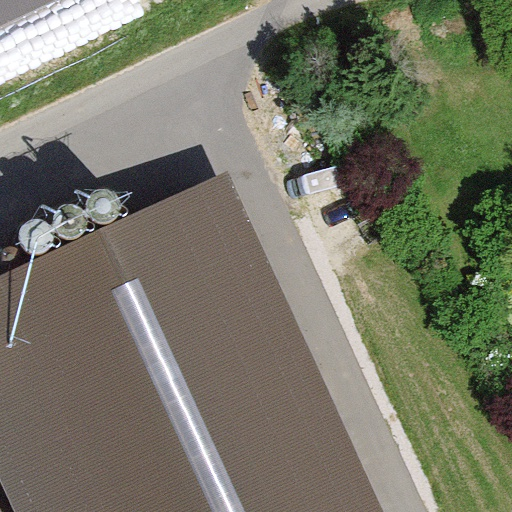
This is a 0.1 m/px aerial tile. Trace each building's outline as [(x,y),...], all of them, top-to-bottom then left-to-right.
[(0,0),(0,22),(47,0),(0,0)] [(84,210),(85,216),(88,221),(92,224),(97,227),(103,227),(108,226),(113,223),(117,218),(119,213),(119,207),(117,201),(113,197),(108,194),(102,193),(97,193),(91,196),(88,200),(85,205),(84,210)] [(338,511),(193,194),(0,282),(0,472),(18,511),(338,511)] [(53,218),(51,224),(52,229),(54,235),(58,239),(63,242),(68,243),(74,242),(79,240),(83,235),(86,230),(86,225),(85,219),(82,214),(78,210),(72,208),(66,208),(61,210),(56,213),(53,218)] [(18,245),(21,251),(25,255),(30,258),(36,258),(42,257),(47,254),(51,249),(53,244),(53,239),(51,234),(49,229),(44,225),(39,223),(34,223),(28,225),(23,228),(19,233),(18,239),(18,245)] [(0,268),(2,270),(5,272),(9,273),(14,272),(17,270),(20,267),(22,263),(22,258),(21,254),(19,251),(15,248),(11,247),(7,247),(3,249),(0,251),(0,268)]
